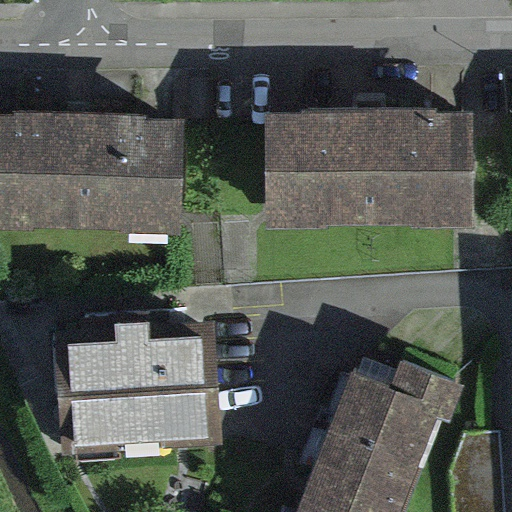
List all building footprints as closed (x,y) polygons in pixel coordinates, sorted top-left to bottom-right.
[(475,94),(266,96),(267,214),(476,212),(475,94)] [(0,117),(0,213),(173,217),(175,121),(0,117)] [(198,313),(42,321),(49,438),(204,430),(198,313)] [(286,511),(387,511),(429,404),(438,408),(451,375),(391,352),(379,384),(341,370),(286,511)] [(509,511),(506,447),(457,449),(460,511),(509,511)]
